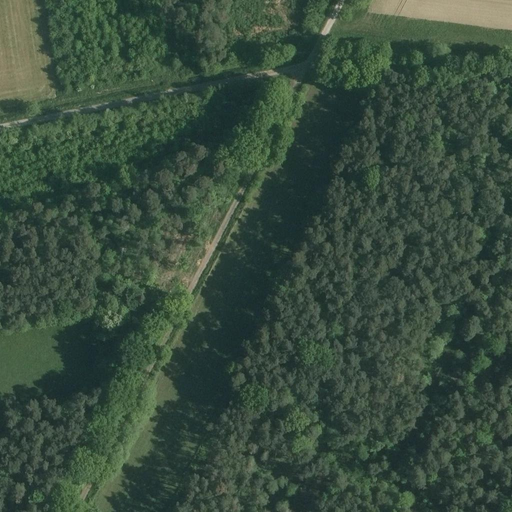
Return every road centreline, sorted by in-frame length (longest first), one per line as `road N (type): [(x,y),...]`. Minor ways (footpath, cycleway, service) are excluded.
road 1 (track): [(343,0),(75,511)]
road 2 (track): [(511,84),(355,59),(0,127)]
